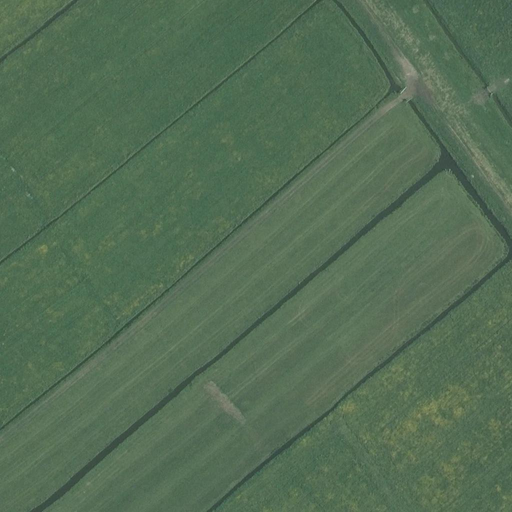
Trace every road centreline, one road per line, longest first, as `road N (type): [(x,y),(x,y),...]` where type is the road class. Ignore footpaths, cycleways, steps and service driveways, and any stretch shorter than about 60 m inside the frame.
road 1 (track): [(0,445),(161,312),(413,80),(511,212)]
road 2 (track): [(343,418),(511,281)]
road 3 (track): [(343,418),(230,511)]
